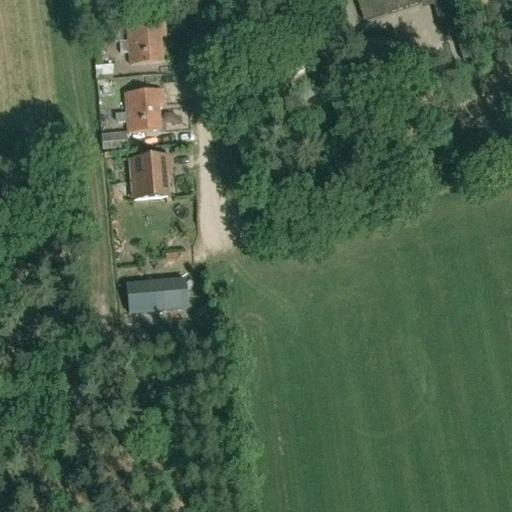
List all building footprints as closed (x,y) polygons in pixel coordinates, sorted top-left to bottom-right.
[(356,0),(364,22),(431,0),(442,34),(465,27),(456,0),(356,0)] [(122,39),(121,18),(101,19),(103,40),(122,39)] [(163,65),(160,40),(166,39),(164,24),(127,28),(128,43),(119,43),(120,56),(129,55),(130,68),(163,65)] [(96,55),(96,65),(112,65),(112,55),(96,55)] [(123,96),(125,116),(117,117),(118,125),(126,124),(127,136),(160,133),(157,108),(162,108),(161,93),(123,96)] [(124,135),(106,136),(107,152),(125,151),(124,135)] [(130,163),(132,182),(122,183),(124,203),(134,203),(167,200),(165,174),(170,174),(169,159),(130,163)] [(182,270),(174,245),(136,257),(144,282),(182,270)] [(187,282),(130,287),(132,316),(190,311),(187,282)]
